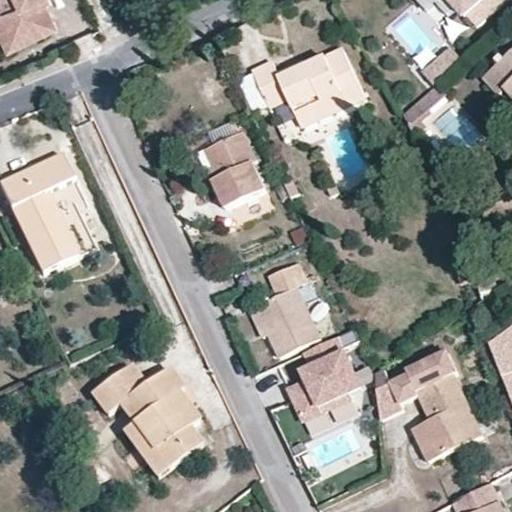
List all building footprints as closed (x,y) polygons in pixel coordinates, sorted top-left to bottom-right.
[(4,0),(9,9),(0,12),(0,25),(11,49),(49,30),(38,9),(37,5),(32,8),(29,1),(30,0),(4,0)] [(38,0),(30,0),(29,1),(32,8),(37,5),(38,9),(42,7),(38,0)] [(448,0),(431,0),(447,16),(456,8),(448,0)] [(448,0),(456,8),(469,22),(492,0),(448,0)] [(0,54),(11,49),(0,25),(0,54)] [(433,82),(462,60),(452,47),(423,69),(433,82)] [(294,105),(303,125),(365,98),(346,55),(289,80),(283,66),(260,76),(276,113),(294,105)] [(511,55),(494,72),(510,90),(511,92),(511,55)] [(501,98),(510,90),(494,72),(485,81),(501,98)] [(239,81),(253,111),(267,104),(253,74),(239,81)] [(443,86),(415,111),(421,121),(450,94),(443,86)] [(365,98),(303,125),(308,136),(370,109),(365,98)] [(415,111),(404,120),(416,140),(427,131),(421,121),(415,111)] [(213,160),(220,173),(226,186),(217,190),(231,217),(268,199),(257,178),(265,174),(249,142),(213,160)] [(63,161),(0,192),(45,281),(80,263),(48,199),(76,185),(63,161)] [(365,170),(351,177),(354,185),(369,180),(365,170)] [(226,186),(220,173),(211,178),(217,190),(226,186)] [(280,301),(257,313),(271,341),(284,364),(324,344),(299,295),(311,289),(300,266),(270,281),(280,301)] [(322,327),(333,320),(320,300),(309,307),(322,327)] [(271,341),(257,313),(248,318),(262,345),(271,341)] [(511,335),(495,349),(511,392),(511,335)] [(358,376),(342,343),(312,358),(322,378),(295,391),(312,425),(358,403),(347,381),(358,376)] [(414,382),(424,403),(435,426),(438,432),(420,440),(434,469),(487,443),(458,382),(462,380),(452,358),(412,378),(414,382)] [(124,415),(140,435),(173,479),(205,455),(194,441),(205,433),(194,418),(185,424),(174,410),(183,403),(190,398),(174,377),(150,396),(134,375),(97,404),(112,424),(124,415)] [(389,377),(381,384),(383,419),(408,416),(406,412),(395,391),(389,377)] [(414,382),(395,391),(406,412),(424,403),(414,382)] [(194,418),(183,403),(174,410),(185,424),(194,418)] [(438,432),(435,426),(418,435),(420,440),(438,432)] [(173,479),(140,435),(128,444),(161,488),(173,479)] [(508,511),(500,497),(472,511),(508,511)]
